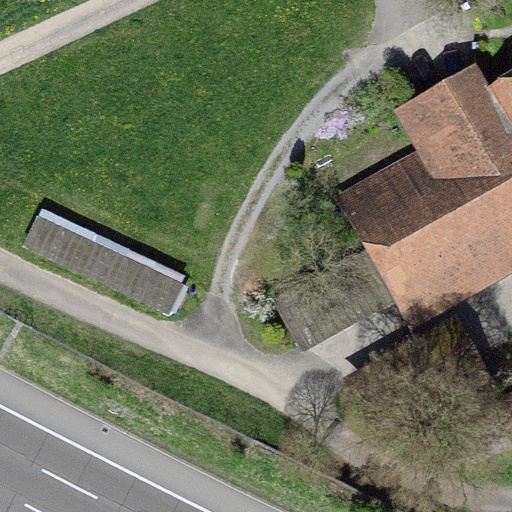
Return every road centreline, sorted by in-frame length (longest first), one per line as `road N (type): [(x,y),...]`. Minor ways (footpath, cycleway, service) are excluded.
road 1 (track): [(0,266),(296,397),(464,492),(511,500)]
road 2 (unclassified): [(127,0),(0,58)]
